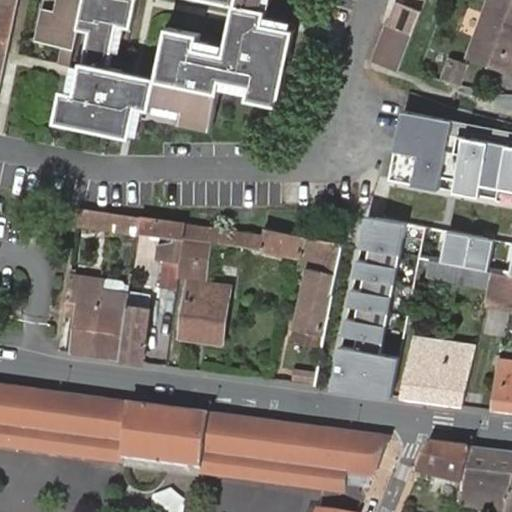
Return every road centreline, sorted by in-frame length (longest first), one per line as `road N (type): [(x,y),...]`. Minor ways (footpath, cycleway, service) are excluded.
road 1 (tertiary): [(415,420),(0,361)]
road 2 (residential): [(373,0),(323,173),(113,172)]
